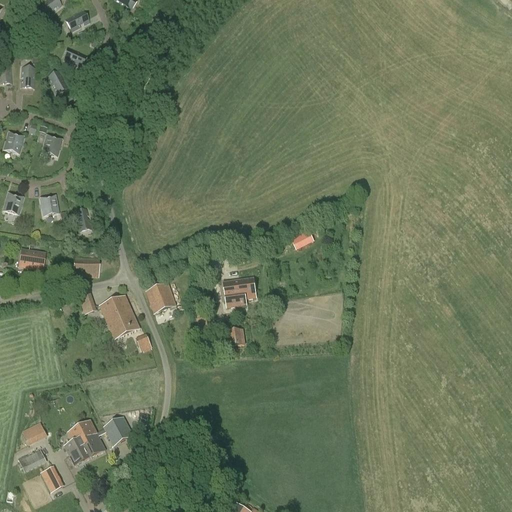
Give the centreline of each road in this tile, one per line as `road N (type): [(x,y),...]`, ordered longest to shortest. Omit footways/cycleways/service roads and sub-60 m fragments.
road 1 (unclassified): [(129,276),(96,133),(99,113),(167,0)]
road 2 (unclassified): [(106,511),(161,428),(169,400),(129,276)]
road 3 (unclassified): [(0,308),(129,276)]
